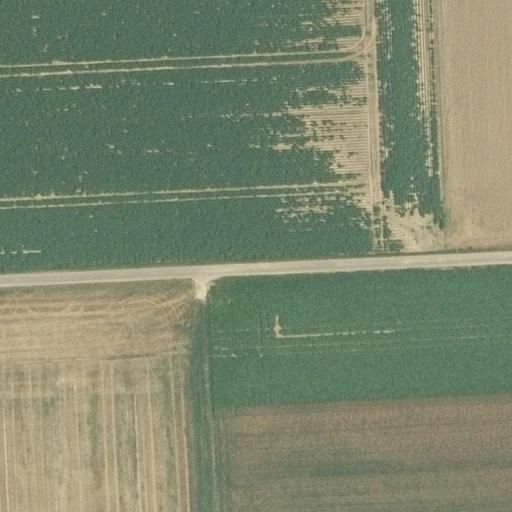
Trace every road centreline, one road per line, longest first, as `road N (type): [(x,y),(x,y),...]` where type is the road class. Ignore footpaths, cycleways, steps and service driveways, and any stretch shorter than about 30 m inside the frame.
road 1 (track): [(0,285),(511,260)]
road 2 (track): [(210,511),(200,276)]
